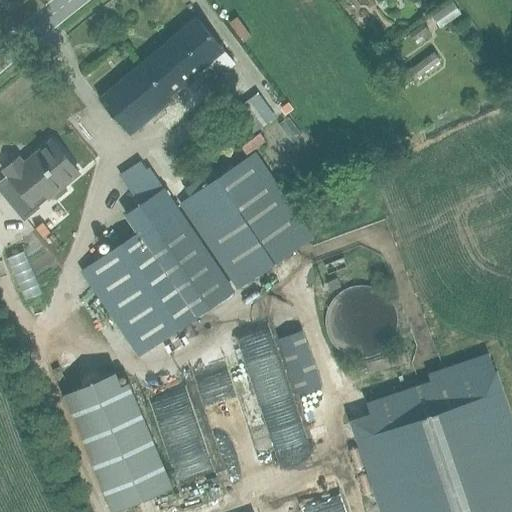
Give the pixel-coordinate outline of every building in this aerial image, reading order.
[(472,0),(448,17),(457,28),(480,12),(472,0)] [(173,98),(226,51),(195,16),(142,63),(173,98)] [(450,51),(422,75),(431,85),(459,62),(450,51)] [(173,98),(142,63),(100,99),(131,134),(173,98)] [(281,122),(259,91),(239,105),(261,136),(281,122)] [(0,183),(0,187),(25,217),(79,172),(53,140),(24,163),(20,157),(5,170),(10,175),(0,183)] [(81,265),(137,349),(313,230),(256,145),(180,196),(166,176),(144,222),(81,265)] [(72,265),(87,256),(65,220),(17,250),(46,298),(80,278),(72,265)] [(397,311),(397,310),(397,309),(397,308),(397,307),(397,306),(397,305),(397,304),(397,303),(396,303),(396,302),(396,301),(396,300),(395,299),(395,298),(395,297),(394,296),(394,295),(393,294),(393,293),(392,292),(392,291),(391,291),(391,290),(390,289),(389,288),(389,287),(388,287),(387,286),(387,285),(386,285),(386,284),(385,284),(384,283),(383,282),(382,282),(382,281),(381,281),(380,280),(379,280),(379,279),(378,279),(377,279),(377,278),(376,278),(375,278),(374,277),(373,277),(372,277),(371,277),(371,276),(370,276),(369,276),(368,276),(367,276),(366,276),(365,275),(364,275),(363,275),(362,275),(361,275),(360,275),(359,275),(359,276),(358,276),(357,276),(356,276),(355,276),(354,276),(353,277),(352,277),(351,277),(350,277),(350,278),(349,278),(348,278),(347,279),(346,279),(345,280),(344,280),(344,281),(343,281),(342,282),(341,282),(341,283),(340,283),(340,284),(339,284),(338,285),(337,286),(337,287),(336,287),(335,288),(335,289),(334,289),(334,290),(333,290),(333,291),(332,292),(332,293),(331,294),(331,295),(330,296),(330,297),(329,298),(329,299),(329,300),(328,301),(328,302),(328,303),(328,304),(328,305),(327,306),(327,307),(327,308),(327,309),(327,310),(327,311),(327,312),(327,313),(327,314),(327,315),(328,315),(328,316),(328,317),(328,318),(328,319),(328,320),(329,321),(329,322),(329,323),(330,324),(330,325),(331,326),(331,327),(332,327),(332,328),(332,329),(333,330),(333,331),(334,331),(334,332),(335,332),(335,333),(336,333),(336,334),(337,334),(337,335),(338,336),(339,337),(340,337),(340,338),(341,338),(342,339),(343,340),(344,340),(344,341),(345,341),(346,341),(346,342),(347,342),(348,342),(349,343),(350,343),(351,344),(352,344),(353,344),(354,344),(354,345),(355,345),(356,345),(357,345),(358,345),(359,345),(360,345),(361,346),(362,346),(363,346),(364,345),(365,345),(366,345),(367,345),(368,345),(369,345),(370,345),(371,344),(372,344),(373,344),(374,344),(374,343),(375,343),(376,343),(376,342),(377,342),(378,342),(379,341),(380,341),(381,340),(382,340),(382,339),(383,339),(383,338),(384,338),(385,337),(386,337),(386,336),(387,336),(387,335),(388,334),(389,333),(390,332),(391,331),(391,330),(392,330),(392,329),(393,328),(393,327),(393,326),(394,326),(394,325),(395,324),(395,323),(395,322),(396,321),(396,320),(396,319),(396,318),(397,318),(397,317),(397,316),(397,315),(397,314),(397,313),(397,312),(397,311)] [(109,310),(97,316),(107,337),(119,331),(109,310)] [(274,329),(253,336),(259,354),(280,347),(274,329)] [(295,341),(315,402),(340,394),(319,333),(295,341)] [(511,511),(511,397),(501,364),(356,411),(388,511),(511,511)] [(155,380),(89,403),(126,511),(166,511),(197,501),(155,380)] [(317,428),(294,430),(296,449),(319,447),(317,428)] [(193,478),(199,504),(189,506),(189,511),(192,511),(251,499),(245,469),(233,472),(227,447),(206,451),(211,474),(193,478)]
